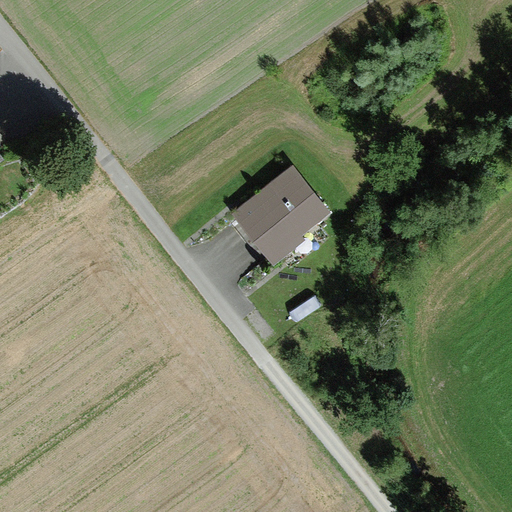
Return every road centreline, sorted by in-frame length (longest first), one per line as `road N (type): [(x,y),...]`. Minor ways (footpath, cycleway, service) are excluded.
road 1 (track): [(387,511),(166,236)]
road 2 (track): [(0,23),(166,236)]
